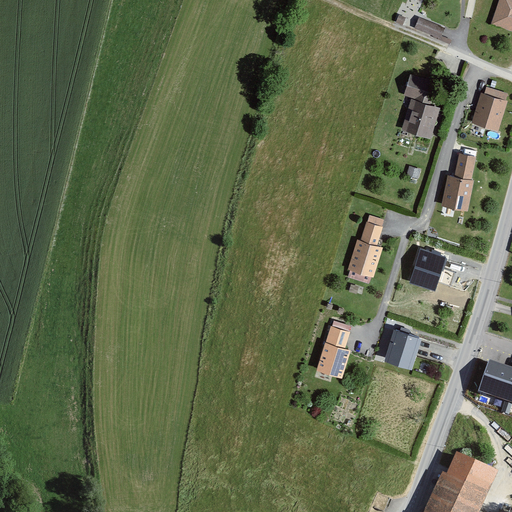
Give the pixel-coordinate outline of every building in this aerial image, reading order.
[(511,0),(497,0),(490,22),(511,28),(511,0)] [(425,18),(421,29),(447,41),(452,30),(425,18)] [(507,99),(481,92),(473,121),(499,128),(507,99)] [(439,106),(410,98),(401,128),(429,137),(439,106)] [(455,174),(472,177),(476,155),(459,152),(455,174)] [(455,174),(449,173),(442,203),(467,208),(474,178),(472,177),(455,174)] [(366,220),(360,239),(377,244),(383,226),(366,220)] [(360,239),(357,238),(348,269),(374,277),(383,246),(377,244),(360,239)] [(446,256),(419,246),(408,280),(435,289),(446,256)] [(330,324),(325,341),(344,347),(350,330),(330,324)] [(422,337),(394,328),(384,359),(412,367),(422,337)] [(344,347),(325,341),(317,368),(342,376),(351,349),(344,347)] [(511,368),(489,360),(478,391),(511,402),(511,368)] [(479,511),(497,471),(456,454),(447,475),(442,473),(425,511),(479,511)]
